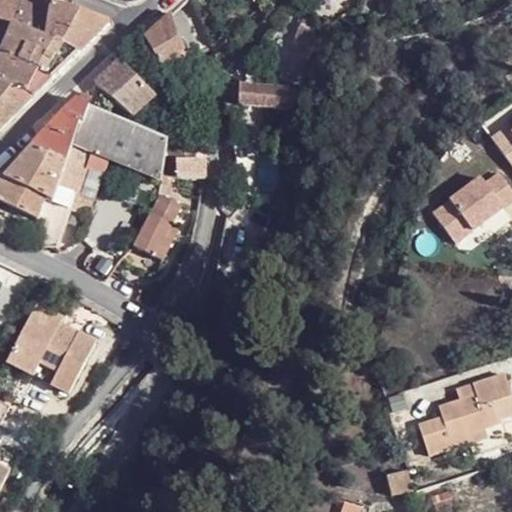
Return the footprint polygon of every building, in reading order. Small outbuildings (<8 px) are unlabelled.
[(5,0),(0,13),(0,29),(9,33),(21,0),(5,0)] [(1,51),(0,53),(52,80),(78,56),(45,44),(50,2),(43,0),(21,0),(9,33),(4,44),(1,51)] [(45,44),(78,56),(105,29),(106,28),(106,27),(107,26),(107,25),(106,23),(104,22),(75,12),(50,2),(45,44)] [(283,77),(300,83),(317,38),(309,13),(305,12),(283,77)] [(171,16),(171,15),(145,41),(162,70),(186,59),(171,16)] [(0,53),(0,82),(33,99),(52,80),(0,53)] [(156,98),(120,62),(95,85),(132,119),(134,117),(156,98)] [(0,129),(33,99),(0,82),(0,129)] [(238,105),(292,109),(293,88),(232,84),(231,93),(239,93),(238,105)] [(92,99),(85,94),(63,114),(31,147),(68,167),(76,146),(89,107),(92,99)] [(164,105),(162,103),(158,108),(154,105),(149,110),(156,117),(179,118),(178,105),(164,105)] [(168,142),(89,107),(76,146),(108,159),(162,182),(162,177),(168,142)] [(490,142),(511,170),(511,137),(511,138),(506,131),(490,142)] [(76,146),(68,167),(58,199),(72,203),(77,205),(81,194),(79,194),(88,169),(104,174),(108,159),(76,146)] [(58,199),(68,167),(31,147),(31,148),(4,178),(0,180),(0,201),(48,226),(58,199)] [(484,187),(480,181),(432,216),(454,246),(511,203),(511,194),(498,176),(484,187)] [(161,195),(158,201),(137,244),(135,249),(141,251),(143,248),(163,260),(171,244),(166,241),(172,227),(183,206),(161,195)] [(58,199),(48,226),(40,244),(56,249),(69,212),(89,219),(92,209),(77,205),(72,203),(58,199)] [(166,241),(171,244),(178,230),(172,227),(166,241)] [(163,260),(143,248),(141,251),(162,262),(163,260)] [(111,273),(117,263),(107,256),(100,266),(111,273)] [(35,307),(5,363),(31,377),(38,365),(56,376),(50,388),(65,396),(93,345),(58,327),(61,321),(35,307)] [(38,365),(31,377),(50,388),(56,376),(38,365)] [(477,397),(461,402),(439,409),(444,421),(420,430),(430,459),(451,452),(446,436),(460,432),(462,440),(503,426),(502,422),(511,419),(511,396),(506,378),(474,387),(477,397)] [(477,397),(474,387),(457,392),(461,402),(477,397)] [(0,491),(11,468),(0,463),(0,491)] [(389,498),(412,493),(409,473),(385,477),(389,498)]
